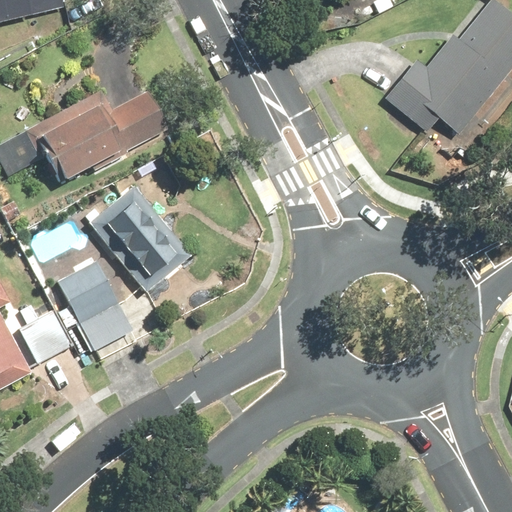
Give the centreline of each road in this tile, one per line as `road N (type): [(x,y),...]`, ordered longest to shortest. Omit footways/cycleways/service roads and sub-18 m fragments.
road 1 (tertiary): [(35,511),(116,436),(298,330)]
road 2 (tertiary): [(350,391),(296,405),(165,511)]
road 3 (tertiary): [(308,272),(282,125)]
road 4 (tertiary): [(282,125),(379,230)]
road 5 (tertiary): [(282,125),(217,0)]
road 6 (tertiary): [(481,497),(383,396)]
road 7 (tertiary): [(445,365),(481,497)]
